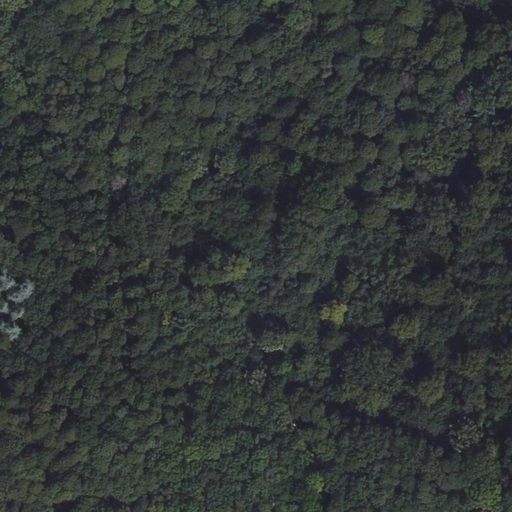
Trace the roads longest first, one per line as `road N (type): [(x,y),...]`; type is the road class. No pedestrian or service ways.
road 1 (track): [(415,0),(452,37),(471,83),(467,139),(454,175),(428,204),(400,218),(361,214),(271,161),(231,162),(202,182),(183,243),(174,459),(144,511)]
road 2 (track): [(296,511),(0,388)]
